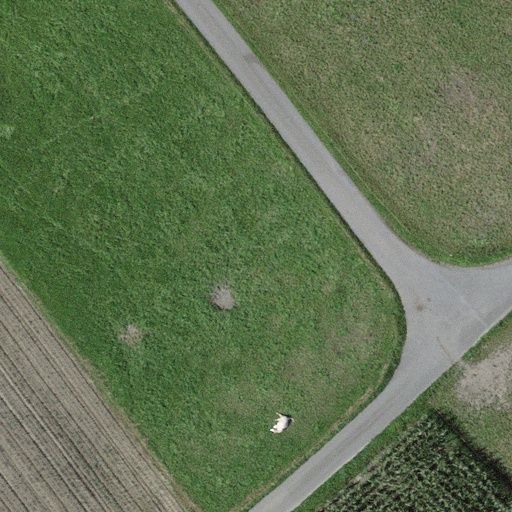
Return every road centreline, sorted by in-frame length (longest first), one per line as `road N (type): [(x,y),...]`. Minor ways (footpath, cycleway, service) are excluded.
road 1 (track): [(192,0),(454,337)]
road 2 (track): [(511,284),(265,511)]
